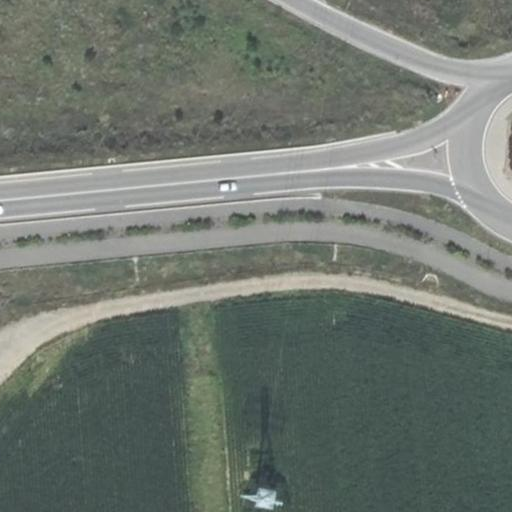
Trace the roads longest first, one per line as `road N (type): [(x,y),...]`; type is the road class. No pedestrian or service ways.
road 1 (track): [(0,368),(43,334),(112,311),(289,282),(385,290),(511,323)]
road 2 (track): [(511,292),(406,247),(339,233),(0,261)]
road 3 (secondary): [(0,202),(274,175)]
road 4 (trunk): [(511,72),(434,66),(295,0)]
road 5 (secondary): [(274,175),(430,182),(490,204)]
road 6 (secondary): [(476,109),(423,139),(274,175)]
